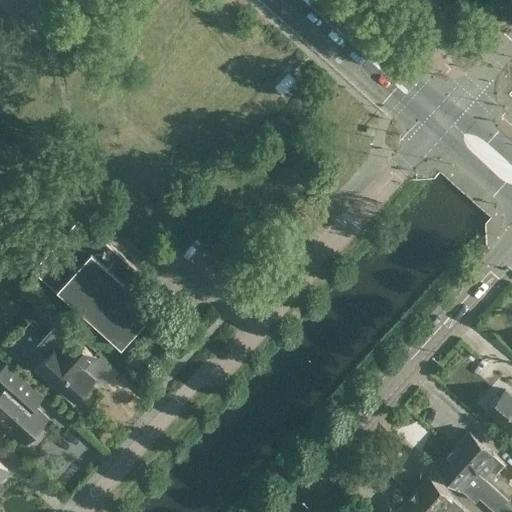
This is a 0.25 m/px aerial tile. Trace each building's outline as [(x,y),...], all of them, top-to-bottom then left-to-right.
[(282,91),(296,77),(288,71),(275,85),(282,91)] [(79,217),(32,269),(122,345),(156,308),(130,285),(141,273),(79,217)] [(78,395),(82,396),(87,391),(86,387),(89,383),(86,380),(91,374),(84,367),(94,355),(57,323),(36,346),(48,356),(38,367),(61,387),(59,390),(67,398),(72,397),(75,399),(78,395)] [(0,387),(3,390),(0,394),(0,418),(26,441),(48,417),(29,400),(39,389),(9,362),(0,372),(0,387)] [(511,395),(504,389),(498,396),(496,395),(489,403),(490,405),(488,407),(511,428),(511,395)] [(468,430),(452,448),(509,498),(511,494),(511,484),(499,473),(507,464),(468,430)] [(509,498),(452,448),(436,466),(475,500),(479,496),(497,511),(511,511),(511,503),(507,499),(509,498)] [(428,476),(412,494),(433,511),(470,511),(452,496),(428,476)] [(433,511),(412,494),(396,511),(433,511)]
